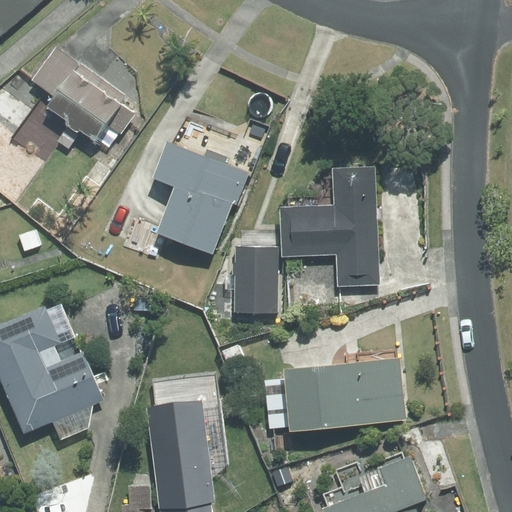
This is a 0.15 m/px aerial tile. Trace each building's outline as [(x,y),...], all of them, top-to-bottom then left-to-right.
[(0,0),(0,37),(42,0),(0,0)] [(131,98),(57,41),(31,78),(58,97),(49,109),(44,105),(29,126),(68,153),(83,132),(99,144),(131,98)] [(251,171),(172,137),(155,177),(177,186),(158,230),(214,254),(251,171)] [(337,204),(284,204),(284,254),(340,254),(339,289),(382,289),(383,168),(337,168),(337,204)] [(280,244),(237,245),(238,315),(280,314),(280,244)] [(324,288),(297,287),(296,305),(323,306),(324,288)] [(78,336),(65,302),(48,309),(47,305),(0,322),(0,377),(21,433),(107,401),(89,350),(49,364),(44,349),(78,336)] [(408,420),(404,355),(287,367),(287,375),(266,377),(271,428),(291,426),(292,432),(408,420)] [(216,511),(202,399),(153,406),(167,511),(216,511)] [(432,499),(414,452),(364,473),(370,488),(351,496),(346,483),(323,493),(329,505),(326,506),(328,511),(425,511),(422,503),(432,499)] [(154,511),(155,483),(128,483),(127,511),(154,511)]
